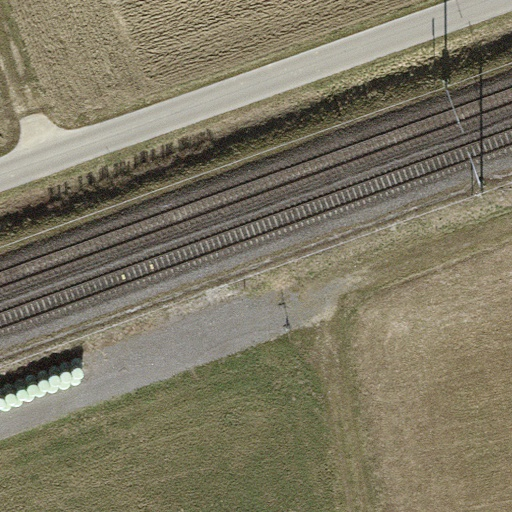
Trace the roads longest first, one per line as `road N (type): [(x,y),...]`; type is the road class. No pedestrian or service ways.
road 1 (track): [(504,0),(0,177)]
road 2 (track): [(0,404),(316,290)]
road 3 (track): [(316,290),(359,511)]
road 4 (track): [(316,290),(511,221)]
road 5 (track): [(0,23),(47,159)]
